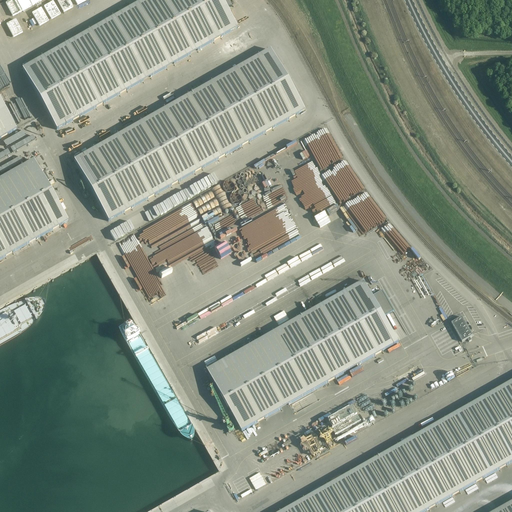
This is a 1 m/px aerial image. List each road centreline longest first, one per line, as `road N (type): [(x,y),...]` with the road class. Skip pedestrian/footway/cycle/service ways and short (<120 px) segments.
road 1 (unknown): [(321,114),(279,33),(266,28),(74,137),(50,141)]
road 2 (track): [(511,257),(416,156),(335,0)]
road 3 (unclassified): [(511,308),(414,215),(346,113)]
road 4 (unknown): [(182,360),(371,254)]
road 5 (unknown): [(0,281),(94,232),(50,141)]
